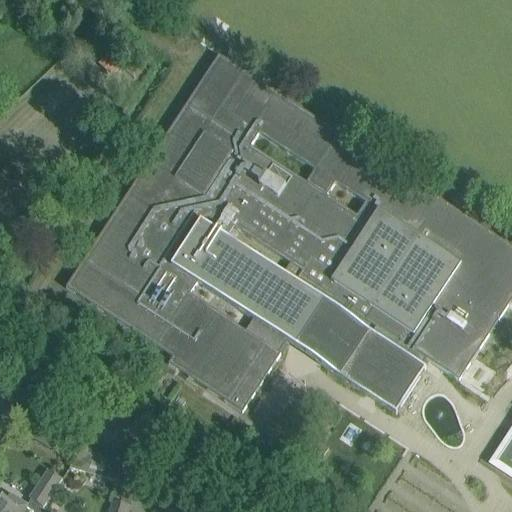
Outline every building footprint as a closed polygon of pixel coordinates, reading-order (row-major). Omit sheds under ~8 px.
[(511,302),(511,250),(219,57),(187,107),(78,273),(67,290),(173,360),(169,366),(242,414),(280,356),(278,355),(285,344),(288,345),(325,370),(396,417),(397,414),(396,414),(423,372),(424,373),(426,371),(422,368),(426,361),(459,383),(511,302)] [(511,437),(500,455),(499,454),(492,465),(511,478),(511,437)] [(320,445),(314,453),(323,459),(328,450),(320,445)] [(120,472),(111,465),(84,447),(69,470),(117,483),(120,472)] [(29,499),(31,501),(44,509),(62,482),(47,473),(29,499)] [(23,511),(27,507),(11,497),(6,504),(0,500),(0,511),(23,511)]
